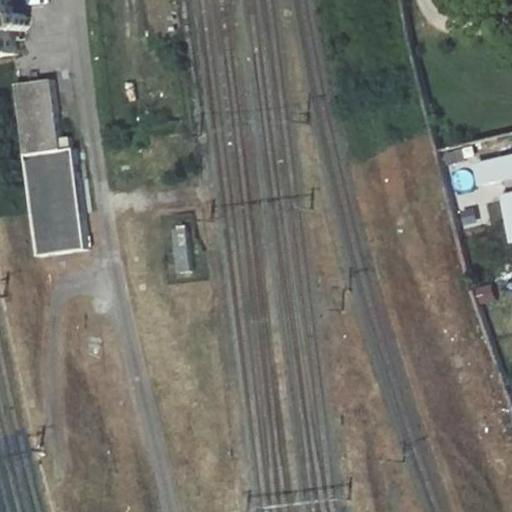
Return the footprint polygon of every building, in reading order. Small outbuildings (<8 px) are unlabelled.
[(10,0),(0,0),(0,56),(17,54),(15,40),(21,40),(25,31),(28,26),(27,17),(23,14),(12,15),(10,0)] [(17,85),(25,155),(62,151),(54,81),(17,85)] [(511,156),(481,163),(485,184),(511,177),(511,156)] [(78,159),(30,165),(43,265),(91,259),(78,159)] [(189,229),(177,231),(183,273),(195,272),(189,229)]
